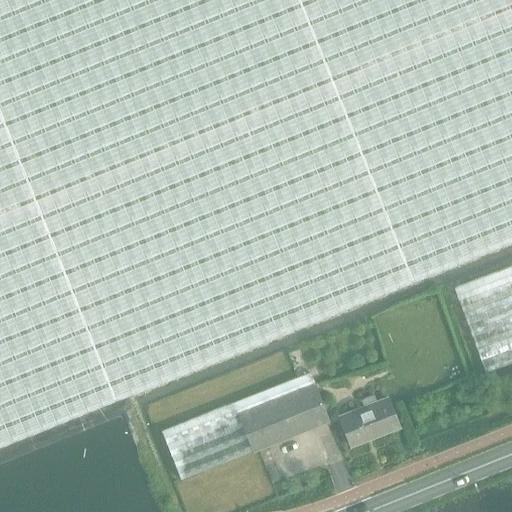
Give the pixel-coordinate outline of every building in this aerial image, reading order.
[(511,0),(0,0),(0,446),(511,239),(511,0)] [(511,266),(454,288),(486,374),(511,363),(511,266)] [(253,451),(330,421),(311,373),(234,403),(253,451)] [(388,399),(377,403),(374,395),(362,400),(365,408),(340,418),(351,446),(399,427),(388,399)] [(234,403),(162,431),(181,479),(253,452),(234,403)]
